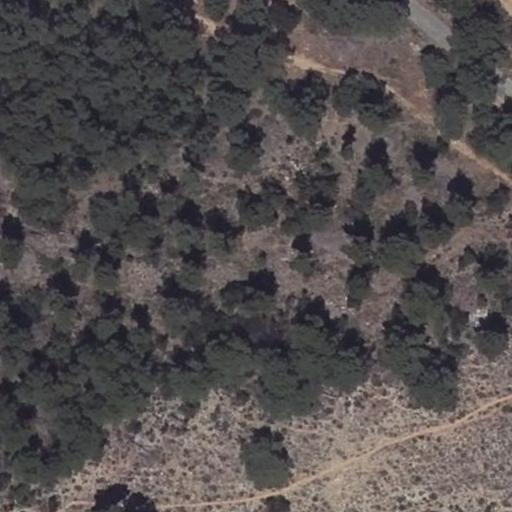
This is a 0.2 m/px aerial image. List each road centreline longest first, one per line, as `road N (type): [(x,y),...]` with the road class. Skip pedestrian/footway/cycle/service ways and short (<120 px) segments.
road 1 (track): [(511,184),(421,120),(329,70),(158,0)]
road 2 (unclassified): [(370,0),(511,106)]
